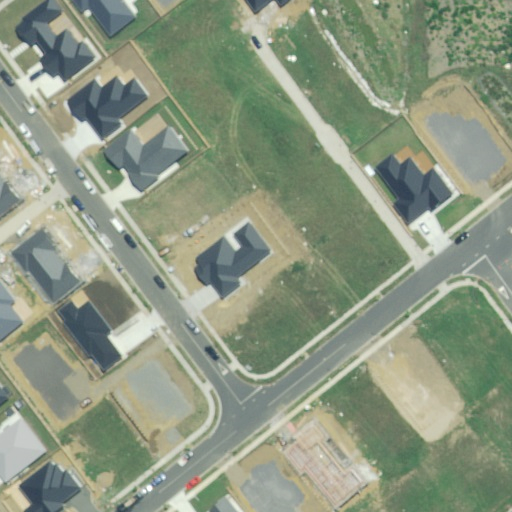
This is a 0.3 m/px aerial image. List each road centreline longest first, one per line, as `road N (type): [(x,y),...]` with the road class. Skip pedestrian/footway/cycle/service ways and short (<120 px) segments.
road 1 (residential): [(0,78),(248,411)]
road 2 (residential): [(258,43),(433,273)]
road 3 (residential): [(248,411),(433,273)]
road 4 (residential): [(128,511),(248,411)]
